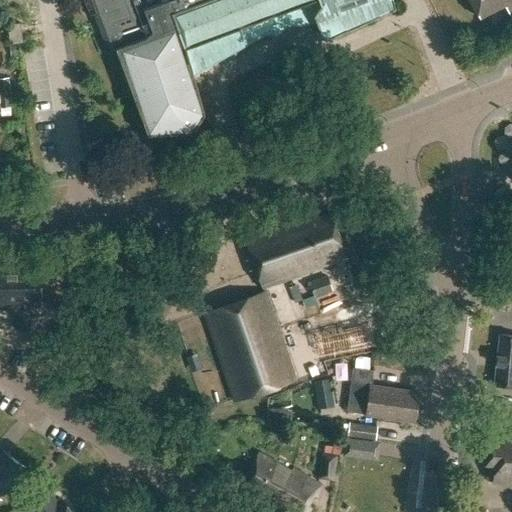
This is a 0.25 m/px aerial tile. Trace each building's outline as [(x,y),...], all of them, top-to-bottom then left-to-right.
[(116,48),(147,135),(191,133),(204,114),(193,74),(249,36),(280,22),(313,15),(321,36),(330,39),(394,9),(392,0),(83,0),(90,17),(94,15),(106,48),(111,50),(116,48)] [(511,0),(469,0),(479,18),(504,5),(511,17),(511,16),(511,0)] [(23,43),(20,23),(9,25),(10,31),(8,32),(10,41),(12,41),(13,44),(23,43)] [(19,46),(10,47),(11,55),(21,54),(19,46)] [(8,77),(0,78),(0,107),(10,106),(8,77)] [(245,238),(262,287),(346,258),(330,214),(305,223),(303,217),(245,238)] [(0,311),(17,312),(17,332),(29,332),(29,310),(39,310),(40,270),(0,269),(0,311)] [(309,281),(314,297),(333,290),(328,275),(309,281)] [(204,312),(235,401),(295,380),(264,291),(204,312)] [(320,333),(328,355),(349,348),(341,325),(320,333)] [(511,336),(499,335),(494,386),(511,388),(511,336)] [(366,415),(414,422),(417,392),(371,385),(373,371),(352,368),(347,412),(366,414),(366,415)] [(334,406),(329,377),(311,380),(316,409),(334,406)] [(347,436),(376,440),(377,426),(349,422),(347,436)] [(511,483),(511,435),(489,433),(486,463),(495,464),(494,482),(511,483)] [(413,446),(376,451),(380,481),(391,480),(390,471),(410,468),(412,479),(417,478),(413,446)] [(13,480),(23,467),(4,452),(0,457),(0,499),(1,499),(14,481),(13,480)] [(273,505),(286,511),(307,511),(310,507),(306,505),(312,494),(316,496),(321,485),(292,469),(291,472),(258,453),(243,481),(272,496),(273,505)] [(319,454),(316,479),(332,481),(336,456),(319,454)] [(32,511),(70,511),(61,498),(56,502),(50,494),(30,509),(32,511)]
